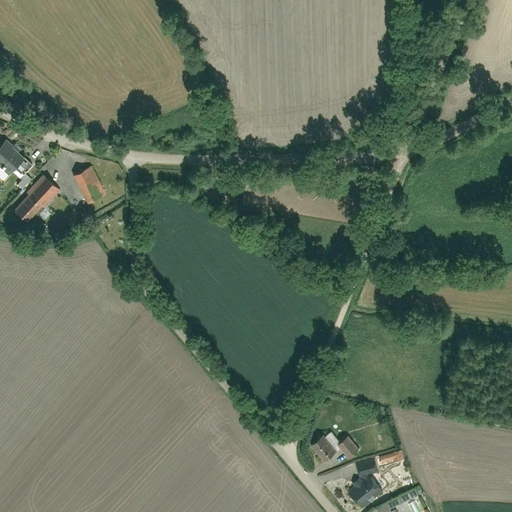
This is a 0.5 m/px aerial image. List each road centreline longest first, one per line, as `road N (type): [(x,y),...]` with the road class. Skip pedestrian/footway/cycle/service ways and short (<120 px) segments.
road 1 (residential): [(132,157),(137,280),(288,457)]
road 2 (unclassified): [(288,457),(405,152)]
road 3 (unclassified): [(405,152),(316,164),(132,157)]
road 4 (unclassified): [(405,152),(473,0)]
road 5 (unclassified): [(132,157),(0,114)]
